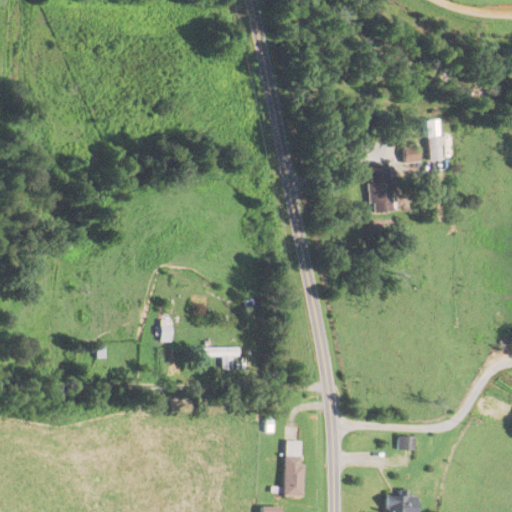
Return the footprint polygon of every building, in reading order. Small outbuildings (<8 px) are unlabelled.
[(426,163),(438,162),(437,137),(425,138),(426,163)] [(402,149),(402,164),(416,164),(416,149),(402,149)] [(370,215),(392,212),(386,167),(365,170),(370,215)] [(169,342),(168,328),(159,328),(160,342),(169,342)] [(232,348),(220,348),(220,369),(232,369),(232,348)] [(396,448),(411,449),(412,437),(397,436),(396,448)] [(300,496),(301,441),(283,441),(282,496),(300,496)] [(383,511),(395,511),(394,511),(414,511),(415,493),(383,493),(383,511)]
